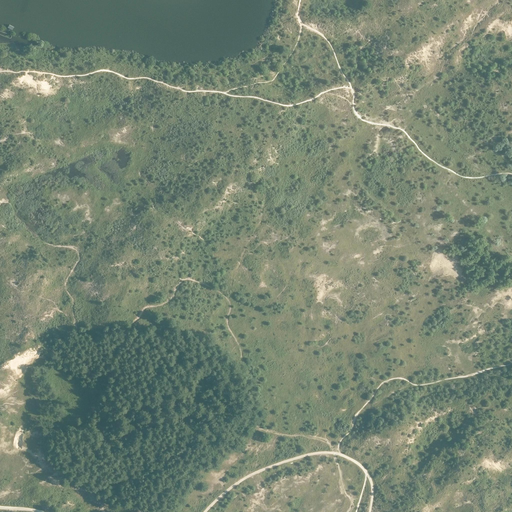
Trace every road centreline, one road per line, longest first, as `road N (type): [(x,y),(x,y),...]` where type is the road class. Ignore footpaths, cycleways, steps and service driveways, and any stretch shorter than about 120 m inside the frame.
road 1 (unknown): [(0,206),(9,202),(50,246),(79,253),(66,284),(80,334),(118,338),(185,281),(223,294),(248,419),(285,436),(325,439),(334,453)]
road 2 (track): [(337,454),(261,469),(205,511)]
